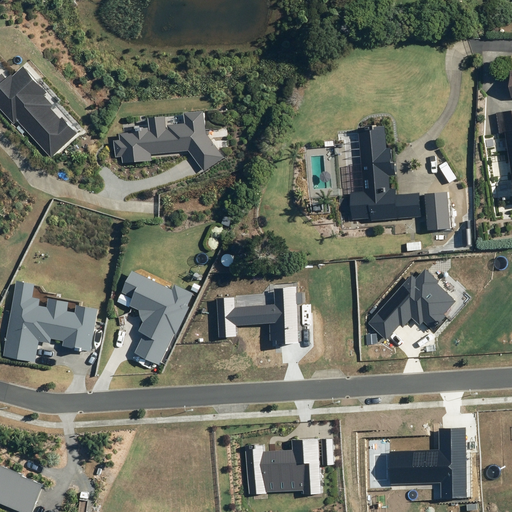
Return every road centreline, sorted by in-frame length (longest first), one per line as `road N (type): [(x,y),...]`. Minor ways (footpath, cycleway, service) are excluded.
road 1 (residential): [(511,379),(82,398),(0,390)]
road 2 (residential): [(0,137),(65,184),(152,209)]
